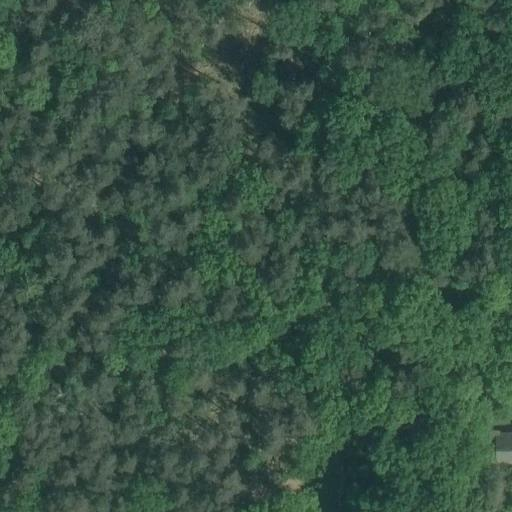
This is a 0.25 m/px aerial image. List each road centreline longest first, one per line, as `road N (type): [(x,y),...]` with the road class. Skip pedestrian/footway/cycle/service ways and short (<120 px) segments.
road 1 (track): [(0,368),(259,331),(335,287),(396,271),(455,278),(511,300)]
road 2 (track): [(125,0),(151,117),(189,182),(407,282)]
